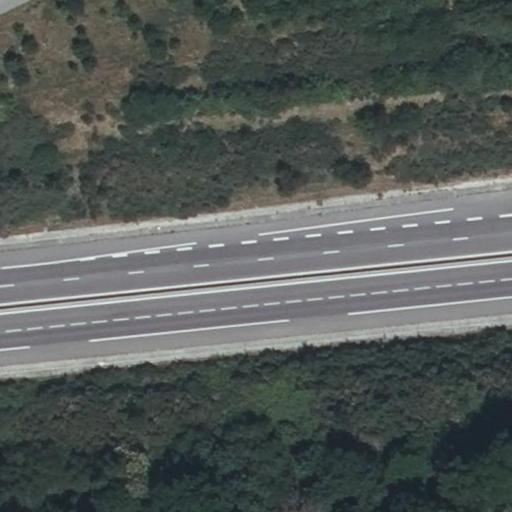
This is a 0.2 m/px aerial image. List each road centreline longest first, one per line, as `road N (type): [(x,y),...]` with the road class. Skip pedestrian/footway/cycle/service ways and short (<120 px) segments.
road 1 (trunk): [(511,231),(0,286)]
road 2 (trunk): [(0,336),(511,282)]
